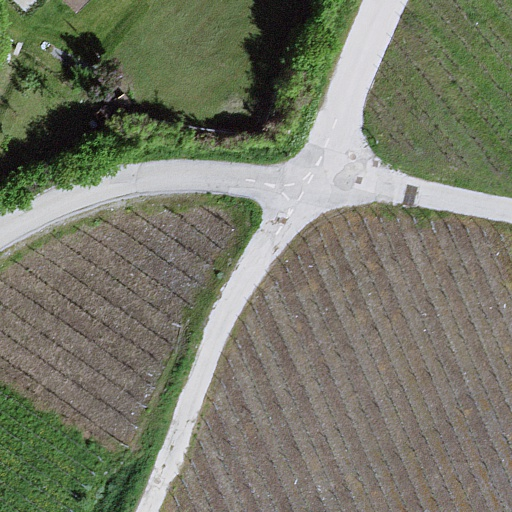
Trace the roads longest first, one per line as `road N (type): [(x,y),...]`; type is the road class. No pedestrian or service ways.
road 1 (unclassified): [(299,191),(214,336),(148,511)]
road 2 (unclassified): [(299,191),(201,174),(137,178),(0,234)]
road 3 (unclassified): [(299,191),(341,179),(511,210)]
road 4 (unclassified): [(381,0),(327,145),(299,191)]
